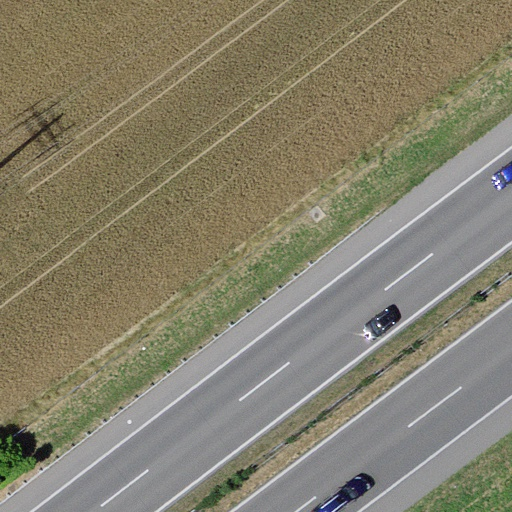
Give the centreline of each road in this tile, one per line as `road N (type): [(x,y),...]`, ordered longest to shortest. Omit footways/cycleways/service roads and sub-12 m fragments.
road 1 (motorway): [(511,195),(96,511)]
road 2 (motorway): [(297,511),(511,350)]
